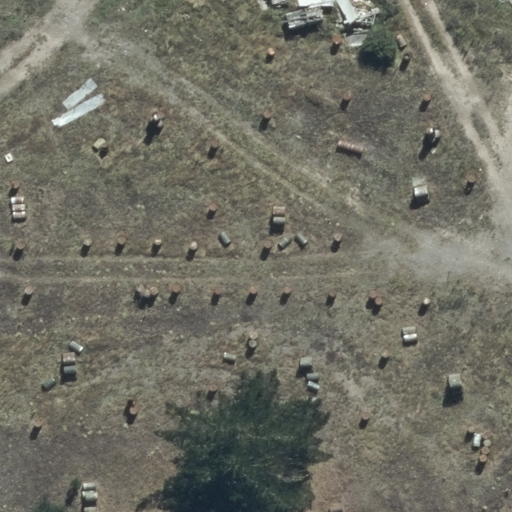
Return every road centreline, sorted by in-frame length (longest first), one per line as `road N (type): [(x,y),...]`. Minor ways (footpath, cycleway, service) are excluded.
road 1 (track): [(511,273),(18,0)]
road 2 (track): [(37,129),(120,51),(158,0)]
